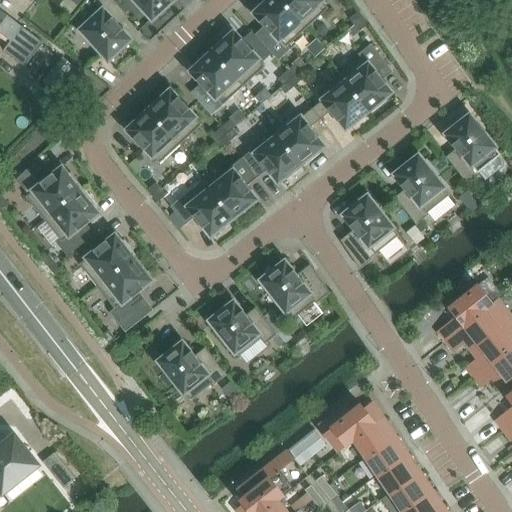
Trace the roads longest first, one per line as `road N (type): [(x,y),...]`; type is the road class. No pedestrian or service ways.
road 1 (residential): [(295,211),(203,276),(183,266),(92,151),(89,130),(99,112),(224,0)]
road 2 (residential): [(497,511),(295,211)]
road 3 (residential): [(69,363),(187,511)]
road 4 (residential): [(419,115),(295,211)]
road 5 (residential): [(376,0),(424,68),(428,97),(419,115)]
road 6 (residential): [(69,363),(0,259)]
